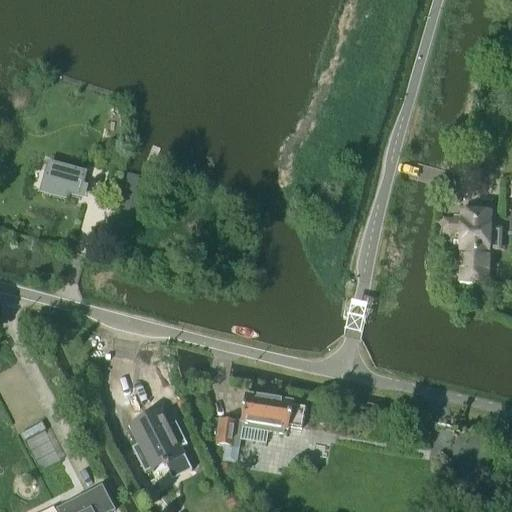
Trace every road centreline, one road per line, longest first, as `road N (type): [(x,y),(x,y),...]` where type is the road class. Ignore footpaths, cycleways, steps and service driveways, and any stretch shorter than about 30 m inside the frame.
road 1 (unclassified): [(340,376),(439,0)]
road 2 (residential): [(0,289),(340,376)]
road 3 (residential): [(511,413),(340,376)]
